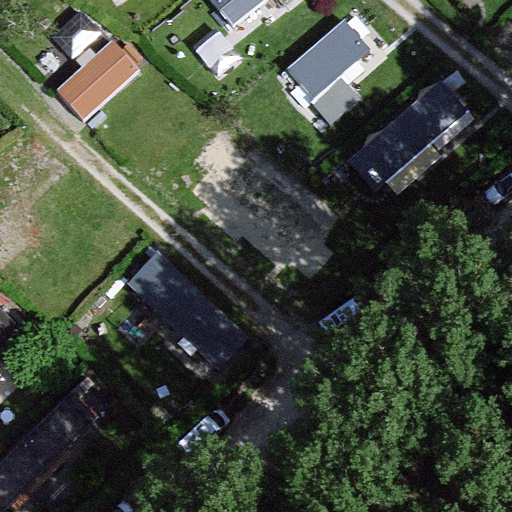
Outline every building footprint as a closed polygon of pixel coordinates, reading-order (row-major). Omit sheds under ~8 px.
[(207,0),(231,30),(268,0),(207,0)] [(350,6),(289,59),(320,93),(381,40),(350,6)] [(511,24),(493,49),(511,63),(511,24)] [(112,44),(55,95),(84,126),(140,75),(112,44)] [(467,116),(440,85),(347,166),(374,197),(467,116)] [(22,151),(0,172),(0,219),(46,176),(22,151)] [(248,152),(216,189),(301,264),(333,227),(248,152)] [(248,344),(157,257),(127,288),(218,375),(248,344)] [(0,313),(0,357),(22,337),(0,313)] [(8,511),(97,422),(70,396),(0,467),(0,511),(8,511)]
